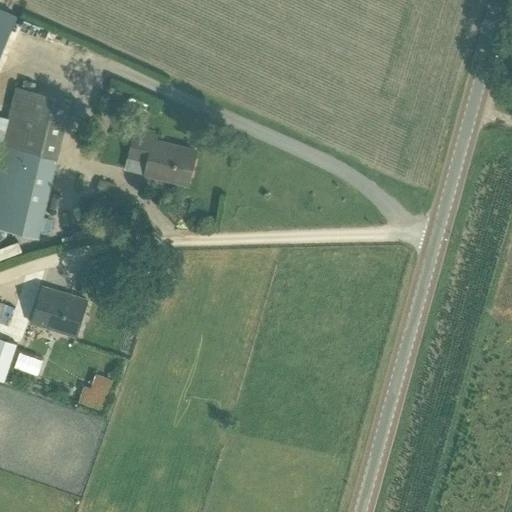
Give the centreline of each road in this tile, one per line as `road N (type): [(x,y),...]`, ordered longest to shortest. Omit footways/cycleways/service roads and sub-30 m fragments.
road 1 (tertiary): [(360,511),(501,0)]
road 2 (track): [(438,238),(413,232),(141,242),(38,262),(0,278)]
